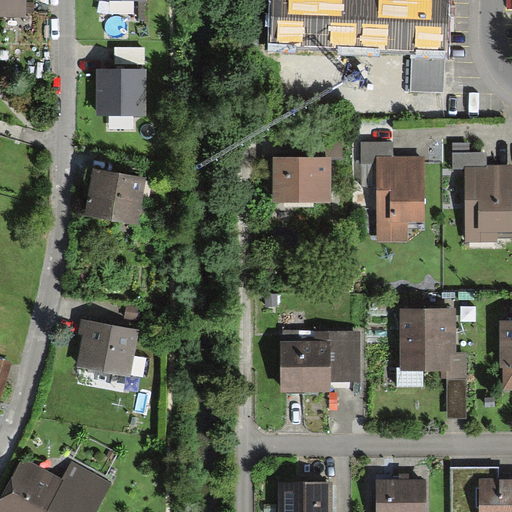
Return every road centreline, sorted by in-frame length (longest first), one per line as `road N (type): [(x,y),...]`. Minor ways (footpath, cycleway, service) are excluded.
road 1 (residential): [(61,0),(58,218),(29,372),(0,449)]
road 2 (residential): [(245,441),(244,120)]
road 3 (residential): [(245,441),(511,444)]
